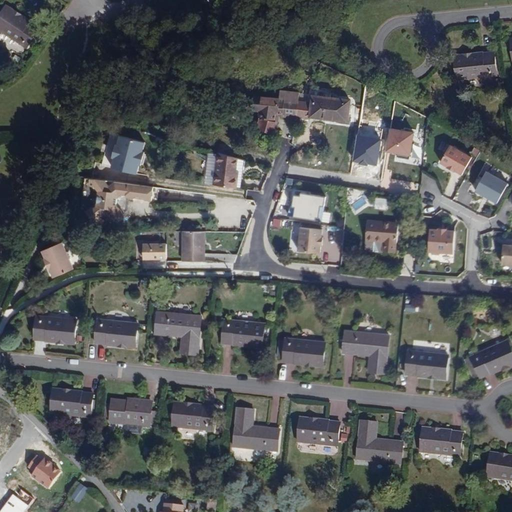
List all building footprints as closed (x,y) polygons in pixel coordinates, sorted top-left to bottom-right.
[(0,30),(26,48),(39,28),(6,7),(0,15),(0,30)] [(493,52),(454,57),(456,77),(452,78),(453,87),(457,87),(457,80),(496,75),(493,52)] [(297,116),(300,101),(300,92),(287,91),(286,101),(280,100),(270,100),(269,112),(278,114),(297,116)] [(313,103),(300,101),(297,116),(296,118),(308,119),(309,114),(311,114),(321,115),(320,118),(347,122),(351,100),(314,95),(313,103)] [(255,98),(254,110),(262,111),(269,112),(270,100),(255,98)] [(262,111),(258,130),(273,134),(278,114),(269,112),(262,111)] [(414,130),(389,128),(386,153),(412,155),(414,130)] [(382,139),(359,135),(354,161),(377,165),(382,139)] [(145,143),(120,137),(118,146),(116,146),(113,158),(114,159),(112,168),(137,175),(139,165),(141,166),(144,154),(143,153),(145,143)] [(472,154),(449,143),(438,165),(463,176),(472,154)] [(218,152),(209,185),(233,188),(236,176),(233,175),(234,170),(238,158),(218,152)] [(511,201),(511,183),(482,169),(472,189),(509,207),(511,201)] [(107,182),(92,180),(92,185),(101,196),(99,208),(95,211),(92,210),(88,213),(96,224),(105,217),(110,218),(114,224),(119,224),(126,219),(118,207),(119,199),(124,195),(129,196),(131,199),(136,199),(139,197),(144,198),(147,201),(154,202),(156,188),(117,183),(111,188),(107,182)] [(323,211),(325,197),(294,192),(290,216),(329,222),(330,213),(323,211)] [(352,202),(354,208),(365,205),(363,199),(352,202)] [(384,222),(368,220),(366,239),(383,241),(382,251),(396,252),(396,243),(398,243),(399,226),(384,225),(384,222)] [(323,229),(300,226),(297,252),(320,255),(323,229)] [(330,228),(327,243),(337,245),(339,229),(330,228)] [(453,230),(429,230),(428,256),(453,256),(453,230)] [(203,262),(203,234),(182,234),(182,262),(203,262)] [(166,239),(140,240),(141,260),(167,259),(166,239)] [(74,268),(62,242),(43,251),(46,259),(45,259),(50,270),(51,270),(55,277),(74,268)] [(511,243),(501,243),(501,267),(511,267),(511,243)] [(499,311),(473,314),(475,328),(500,325),(499,311)] [(202,317),(158,312),(156,334),(183,336),(181,353),(198,355),(202,317)] [(77,321),(37,317),(35,339),(74,344),(77,321)] [(138,325),(98,320),(96,343),(135,347),(138,325)] [(264,325),(225,321),(222,343),(262,348),(264,325)] [(390,336),(346,331),(343,352),(371,355),(369,372),(386,374),(390,336)] [(323,366),(326,343),(286,339),(285,341),(280,341),(278,357),(284,357),(283,362),(323,366)] [(511,364),(511,351),(508,342),(471,358),(473,362),(467,364),(473,377),(478,374),(481,379),(511,364)] [(448,355),(409,351),(406,374),(445,378),(448,355)] [(93,395),(54,390),(51,413),(91,418),(92,415),(94,416),(96,400),(93,400),(93,395)] [(128,403),(129,401),(111,399),(109,422),(150,426),(152,405),(128,403)] [(215,408),(175,404),(173,427),(212,431),(215,408)] [(254,411),(237,409),(233,448),(277,452),(279,431),(252,428),(254,411)] [(340,424),(301,419),(298,442),(337,447),(340,424)] [(377,424),(361,422),(357,460),(402,464),(403,444),(376,441),(377,424)] [(462,434),(423,429),(420,452),(460,456),(462,434)] [(64,471),(39,451),(26,467),(34,474),(31,476),(49,490),(64,471)] [(511,457),(491,454),(487,477),(511,480),(511,457)] [(79,484),(69,497),(77,503),(88,490),(79,484)] [(24,511),(34,500),(18,488),(0,511),(24,511)] [(183,511),(184,505),(166,503),(165,511),(183,511)]
